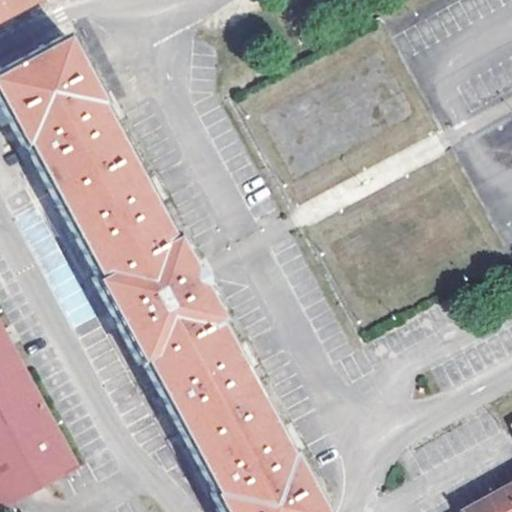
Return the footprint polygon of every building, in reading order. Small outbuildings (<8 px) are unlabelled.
[(0,0),(0,24),(47,0),(0,0)] [(212,493),(222,511),(328,511),(294,447),(290,450),(223,327),(227,325),(178,235),(174,238),(105,113),(109,111),(75,49),(0,88),(0,104),(28,155),(31,154),(99,279),(97,280),(146,371),(149,369),(216,490),(212,493)] [(511,123),(499,127),(508,153),(511,151),(511,123)] [(0,332),(0,502),(72,464),(0,332)] [(511,511),(511,489),(470,511),(511,511)]
